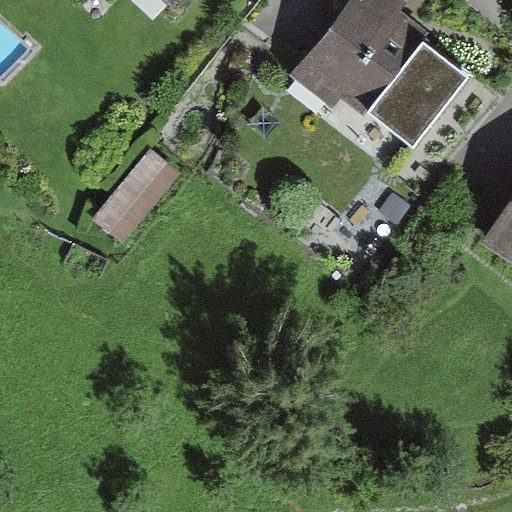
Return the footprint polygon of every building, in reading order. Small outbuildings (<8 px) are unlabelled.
[(135,0),(166,28),(191,0),(135,0)] [(403,168),(458,99),(411,63),(419,52),(354,1),(276,98),(319,132),(334,114),(359,134),(403,168)] [(142,169),(84,242),(116,267),(174,195),(142,169)] [(511,205),(472,269),(511,293),(511,205)] [(360,265),(337,265),(337,292),(360,292),(360,265)]
